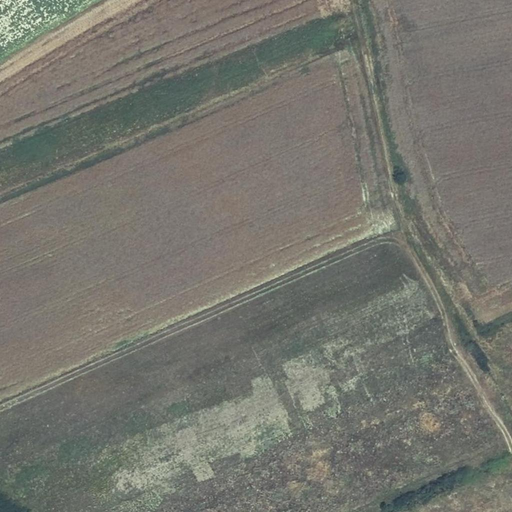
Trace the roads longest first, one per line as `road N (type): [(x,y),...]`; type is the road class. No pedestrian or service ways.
road 1 (track): [(511,449),(387,220),(347,36)]
road 2 (track): [(511,389),(401,215),(352,0)]
